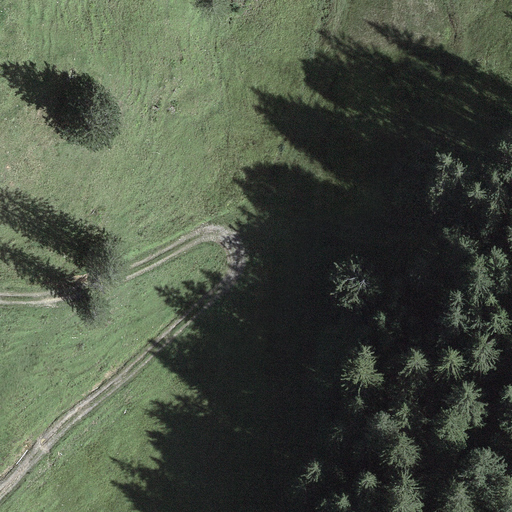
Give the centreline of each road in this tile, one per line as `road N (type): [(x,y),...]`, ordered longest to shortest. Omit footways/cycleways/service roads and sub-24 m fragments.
road 1 (track): [(0,491),(59,425),(224,285),(237,265),(233,243),(211,233),(103,283),(58,295),(0,294)]
road 2 (track): [(233,243),(293,156),(348,0)]
